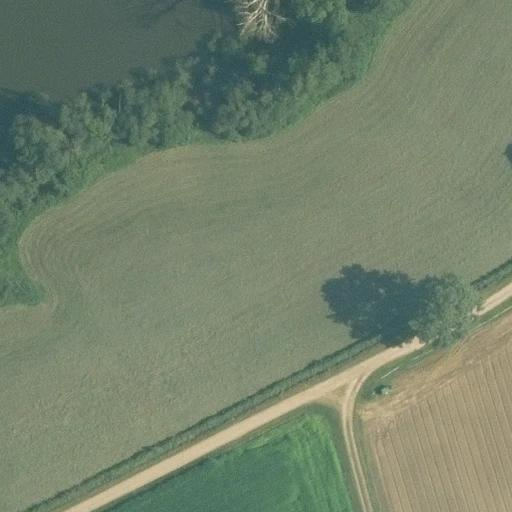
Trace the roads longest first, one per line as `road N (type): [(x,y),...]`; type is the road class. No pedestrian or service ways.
road 1 (track): [(89,511),(341,384)]
road 2 (track): [(341,384),(511,291)]
road 3 (track): [(341,384),(371,511)]
